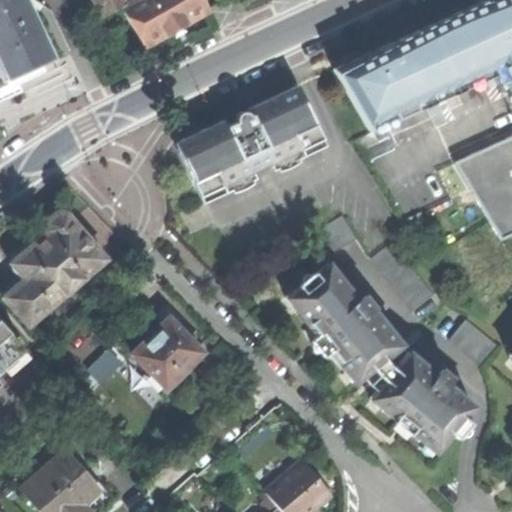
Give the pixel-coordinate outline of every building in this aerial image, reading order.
[(54,59),(26,0),(0,0),(0,60),(9,80),(54,59)] [(92,0),(100,16),(121,6),(126,3),(124,0),(92,0)] [(121,6),(145,47),(177,28),(209,10),(202,0),(131,0),(126,3),(121,6)] [(374,51),(336,69),(371,131),(494,73),(505,94),(511,90),(511,0),(484,0),(428,26),(374,51)] [(0,89),(11,84),(9,80),(0,60),(0,89)] [(188,169),(203,203),(254,180),(251,172),(270,163),(273,171),(326,147),(298,86),(249,109),(252,115),(250,116),(249,114),(245,112),(241,112),(237,114),(235,118),(235,123),(237,126),(228,130),(227,126),(224,121),(201,131),(202,133),(195,138),(190,144),(187,152),(186,159),(188,169)] [(503,236),(511,231),(511,128),(455,156),(492,218),(503,236)] [(10,307),(27,327),(105,260),(65,213),(60,212),(56,213),(44,223),(43,229),(46,233),(31,246),(14,261),(13,267),(24,279),(11,290),(13,293),(10,295),(16,302),(10,307)] [(342,216),(331,222),(344,245),(355,239),(342,216)] [(511,231),(503,236),(492,218),(449,245),(487,309),(511,296),(511,231)] [(319,229),(332,252),(344,245),(331,222),(319,229)] [(391,246),(370,263),(378,273),(399,256),(391,246)] [(408,267),(399,256),(378,273),(387,284),(408,267)] [(304,305),(296,312),(324,346),(346,373),(354,367),(363,379),(376,369),(388,359),(404,347),(372,308),(373,305),(373,302),(370,299),(365,298),(362,298),(358,302),(328,266),(294,293),(304,305)] [(417,278),(408,267),(387,284),(396,295),(417,278)] [(425,287),(417,278),(396,295),(403,304),(425,287)] [(433,298),(425,287),(403,304),(412,315),(433,298)] [(2,298),(10,307),(16,302),(10,295),(13,293),(11,290),(2,298)] [(286,300),(296,312),(304,305),(294,293),(286,300)] [(131,353),(163,388),(200,353),(181,333),(167,319),(131,353)] [(466,320),(449,342),(459,350),(476,328),(466,320)] [(0,349),(6,357),(12,352),(20,346),(0,323),(0,349)] [(487,337),(476,328),(459,350),(470,359),(487,337)] [(498,346),(487,337),(470,359),(481,367),(498,346)] [(101,382),(123,361),(109,347),(87,368),(101,382)] [(475,407),(448,385),(451,381),(451,378),(449,373),(444,372),(440,373),(438,375),(411,353),(397,369),(387,381),(378,392),(389,401),(382,409),(398,422),(405,414),(415,423),(409,431),(425,445),(431,437),(443,447),(453,434),(459,439),(472,424),(465,418),(475,407)] [(397,369),(388,359),(376,369),(387,381),(397,369)] [(356,385),(363,379),(354,367),(346,373),(356,385)] [(372,400),(382,409),(389,401),(378,392),(372,400)] [(403,426),(409,431),(415,423),(405,414),(398,422),(403,426)] [(436,454),(443,447),(431,437),(425,445),(436,454)] [(36,506),(41,511),(75,511),(96,492),(80,473),(63,454),(22,489),(28,496),(36,506)] [(271,500),(280,511),(309,511),(315,507),(319,504),(331,494),(305,462),(266,494),(271,500)] [(86,468),(80,473),(96,492),(75,511),(95,511),(112,497),(103,487),(86,468)] [(30,511),(36,506),(28,496),(22,501),(30,511)] [(280,511),(271,500),(256,511),(280,511)]
